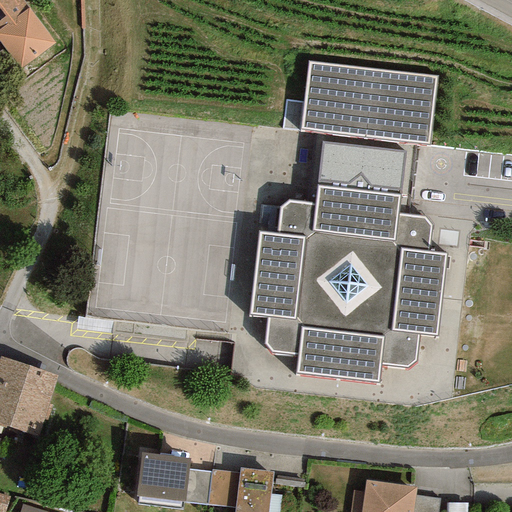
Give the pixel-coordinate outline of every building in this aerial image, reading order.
[(0,0),(0,43),(21,70),(55,43),(21,0),(0,0)] [(439,76),(307,62),(299,131),(322,135),(314,206),(290,202),(281,208),(278,234),(256,232),(247,318),(265,320),(263,344),(270,355),(297,358),(295,376),(379,384),(381,365),(408,368),(415,362),(419,335),(436,337),(448,255),(431,253),(435,227),(424,216),(404,213),(412,142),(430,145),(439,76)] [(56,375),(0,356),(0,424),(37,436),(56,375)] [(189,459),(141,453),(135,496),(184,502),(188,470),(189,459)] [(272,472),(240,469),(239,473),(235,509),(234,511),(267,511),(269,495),(272,472)] [(206,505),(211,473),(188,470),(184,502),(206,505)] [(235,509),(239,473),(211,470),(211,473),(206,505),(235,509)] [(416,487),(365,480),(363,491),(353,490),(349,511),(412,511),(415,496),(416,487)] [(279,511),(281,496),(269,495),(267,511),(279,511)] [(437,511),(439,499),(415,496),(412,511),(437,511)] [(466,511),(466,503),(446,503),(446,511),(466,511)]
